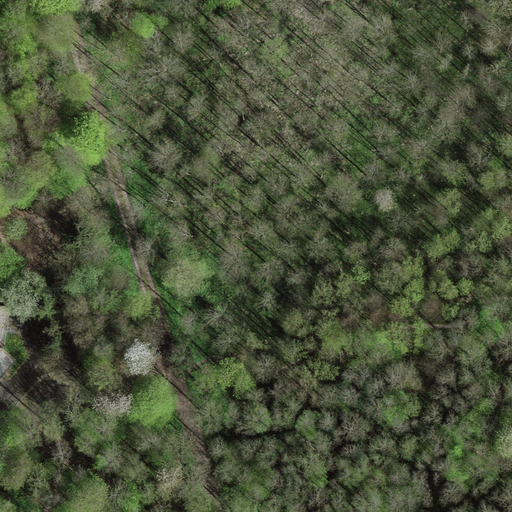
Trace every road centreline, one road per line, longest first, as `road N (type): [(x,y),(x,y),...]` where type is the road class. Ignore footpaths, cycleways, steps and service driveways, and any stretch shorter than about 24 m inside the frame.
road 1 (track): [(54,0),(208,511)]
road 2 (track): [(164,379),(0,433)]
